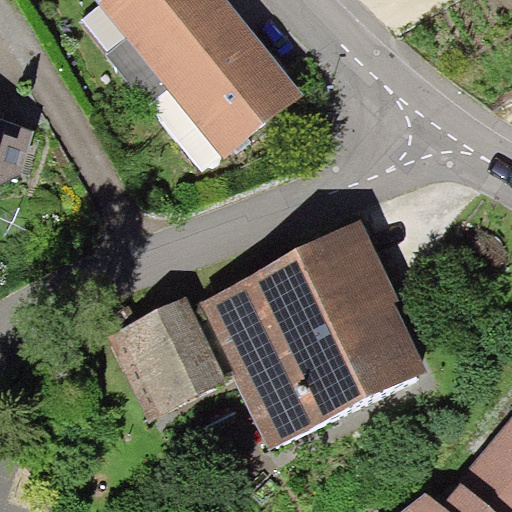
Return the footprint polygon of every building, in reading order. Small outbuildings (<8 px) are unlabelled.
[(184,0),(96,0),(100,5),(74,26),(106,65),(184,0)] [(303,99),(219,0),(184,0),(106,65),(138,103),(163,81),(229,160),(303,99)] [(0,180),(15,184),(28,127),(0,115),(0,180)] [(202,301),(267,452),(416,389),(351,238),(202,301)] [(110,338),(149,420),(223,384),(183,302),(110,338)] [(409,511),(511,511),(511,417),(440,504),(425,493),(409,511)]
